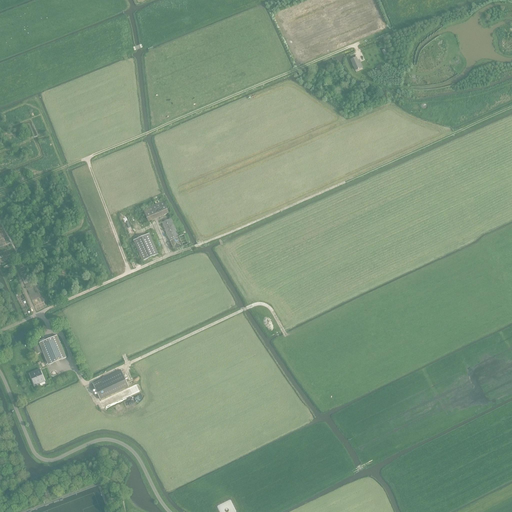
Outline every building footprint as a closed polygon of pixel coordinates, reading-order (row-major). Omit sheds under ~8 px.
[(359,63),(358,61),(357,61),(356,58),(351,60),(355,70),(360,68),(358,63),(359,63)] [(155,219),(169,213),(166,205),(152,211),(155,219)] [(173,250),(183,246),(173,218),(163,222),(173,250)] [(142,261),(157,254),(148,234),(134,240),(142,261)] [(39,343),(49,365),(66,358),(57,336),(39,343)] [(34,386),(44,382),(39,370),(29,374),(34,386)] [(121,370),(92,384),(100,400),(128,386),(121,370)]
